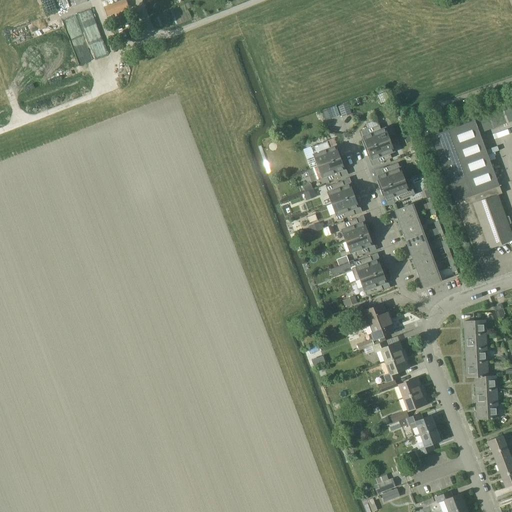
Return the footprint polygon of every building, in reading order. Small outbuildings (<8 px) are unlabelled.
[(107,14),(128,6),(125,0),(123,0),(104,7),(107,14)] [(92,8),(63,17),(67,29),(77,26),(79,30),(76,31),(77,37),(88,33),(97,60),(108,56),(92,8)] [(352,114),(347,102),(337,105),(342,118),(352,114)] [(330,108),(322,111),(325,120),(334,117),(330,108)] [(475,253),(511,239),(511,233),(498,195),(502,193),(475,120),(431,136),(475,253)] [(365,149),(390,140),(385,129),(381,130),(379,125),(367,129),(369,135),(364,137),(365,140),(362,141),(365,149)] [(377,157),(379,163),(392,158),(390,153),(394,151),(390,140),(365,149),(368,157),(371,156),(372,159),(377,157)] [(311,147),(304,150),(310,168),(313,167),(318,165),(318,166),(343,157),(340,149),(337,150),(336,147),(330,149),(327,141),(311,147)] [(318,166),(318,165),(313,167),(318,179),(326,176),(328,181),(341,177),(339,171),(344,169),(343,166),(346,165),(343,157),(318,166)] [(380,189),(404,179),(398,163),(382,169),(384,174),(378,176),(379,179),(377,181),(380,189)] [(392,197),(394,202),(415,195),(413,188),(408,190),(404,179),(380,189),(383,197),(385,196),(387,199),(392,197)] [(332,204),(357,194),(354,186),(351,187),(350,184),(344,186),(342,181),(326,187),(332,204)] [(313,189),(303,193),(306,200),(316,197),(313,189)] [(427,190),(424,191),(427,199),(430,197),(432,197),(430,189),(427,190)] [(353,209),(358,207),(357,204),(360,203),(357,194),(332,204),(338,220),(355,214),(353,209)] [(399,220),(416,214),(413,204),(395,210),(399,220)] [(402,230),(420,224),(416,214),(399,220),(402,230)] [(365,225),(364,222),(358,224),(356,218),(344,223),(346,228),(342,230),(346,241),(371,232),(368,224),(365,225)] [(319,222),(309,225),(312,233),(323,228),(321,223),(320,224),(319,222)] [(406,240),(423,233),(420,224),(402,230),(406,240)] [(333,225),(324,228),(324,229),(326,236),(336,233),(333,225)] [(367,246),(372,244),(371,241),(374,240),(371,232),(346,241),(350,252),(354,251),(356,256),(369,252),(367,246)] [(410,249),(427,243),(423,233),(406,240),(410,249)] [(413,259),(431,252),(427,243),(410,249),(413,259)] [(417,268),(434,262),(431,252),(413,259),(417,268)] [(379,263),(378,260),(372,262),(370,256),(354,262),(356,268),(351,269),(356,281),(360,279),(385,270),(382,262),(379,263)] [(420,278),(438,271),(434,262),(417,268),(420,278)] [(380,284),(386,282),(385,279),(388,278),(385,270),(360,279),(366,296),(383,290),(380,284)] [(438,271),(420,278),(424,288),(441,281),(438,271)] [(370,325),(390,318),(387,311),(385,311),(382,305),(363,311),(363,312),(365,319),(368,318),(370,325)] [(361,306),(342,313),(345,319),(363,312),(363,311),(361,306)] [(390,318),(370,325),(373,332),(370,332),(373,339),(392,333),(389,326),(392,325),(390,318)] [(465,334),(486,334),(486,320),(464,321),(465,334)] [(466,349),(487,348),(486,334),(465,334),(466,349)] [(359,350),(372,346),(373,345),(371,340),(358,345),(359,350)] [(373,345),(363,349),(365,354),(374,351),(375,352),(380,350),(384,362),(404,355),(399,342),(388,346),(386,341),(373,345)] [(323,358),(321,346),(309,348),(311,360),(323,358)] [(466,361),(488,361),(487,348),(466,349),(466,361)] [(386,383),(396,379),(400,378),(397,372),(408,368),(404,355),(384,362),(389,374),(384,376),(386,383)] [(489,376),(489,375),(488,361),(466,361),(467,377),(475,377),(475,376),(489,376)] [(476,391),(497,390),(497,375),(489,375),(489,376),(475,376),(475,377),(476,391)] [(403,398),(421,391),(419,386),(421,385),(418,377),(398,385),(398,386),(403,398)] [(398,385),(396,379),(386,383),(378,385),(381,392),(398,386),(398,385)] [(476,403),(498,403),(497,390),(476,391),(476,403)] [(421,391),(403,398),(408,410),(427,403),(425,396),(423,397),(421,391)] [(498,403),(476,403),(477,419),(499,418),(498,403)] [(405,419),(410,417),(408,410),(390,416),(393,423),(405,419)] [(410,417),(405,419),(407,424),(409,424),(411,428),(413,428),(417,427),(420,434),(436,428),(431,415),(423,418),(421,413),(410,417)] [(436,428),(420,434),(425,447),(416,450),(419,456),(434,450),(432,444),(441,441),(436,428)] [(503,435),(488,440),(492,452),(508,447),(511,445),(511,444),(511,441),(510,440),(506,441),(503,435)] [(497,464),(511,459),(508,447),(492,452),(497,464)] [(405,455),(395,458),(400,475),(404,473),(401,462),(406,460),(405,455)] [(501,475),(511,471),(511,458),(511,459),(497,464),(501,475)] [(511,471),(501,475),(505,487),(511,485),(511,471)] [(377,484),(374,485),(377,493),(395,487),(392,478),(389,480),(387,474),(376,478),(377,484)] [(397,488),(381,494),(384,502),(400,496),(397,488)] [(447,511),(449,511),(466,506),(461,493),(453,495),(452,495),(450,491),(435,497),(437,503),(444,501),(447,511)] [(373,511),(377,511),(373,498),(368,500),(372,511),(373,511)]
